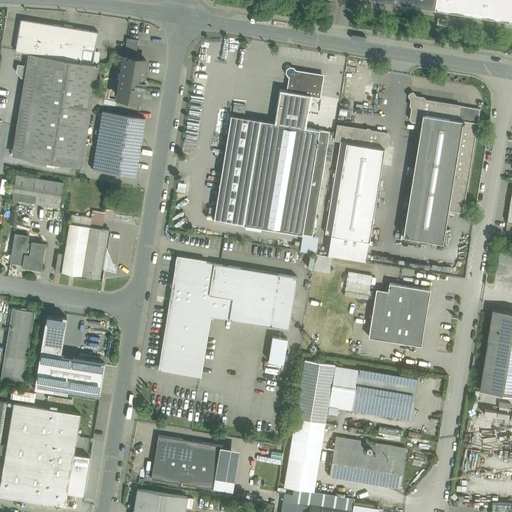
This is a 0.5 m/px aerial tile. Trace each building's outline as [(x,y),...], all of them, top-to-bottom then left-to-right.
[(511,0),(373,0),(434,10),(435,10),(511,22),(511,0)] [(98,32),(21,19),(16,51),(28,53),(39,55),(81,62),(83,53),(85,35),(97,37),(98,32)] [(97,37),(85,35),(83,53),(94,55),(97,37)] [(139,40),(127,38),(125,50),(136,52),(139,40)] [(12,156),(22,157),(39,55),(28,53),(12,156)] [(94,55),(83,53),(81,62),(93,64),(94,55)] [(22,157),(81,167),(98,65),(93,64),(81,62),(39,55),(22,157)] [(145,60),(125,57),(125,56),(124,56),(124,57),(124,58),(118,96),(117,97),(118,97),(140,100),(140,101),(141,100),(140,100),(142,88),(144,88),(145,81),(143,80),(146,61),(146,60),(145,60)] [(322,76),(295,71),(293,68),(290,68),(287,70),(287,73),(289,76),(290,76),(288,91),(311,95),(319,97),(322,76)] [(288,91),(280,90),(274,122),(275,123),(305,128),(311,95),(288,91)] [(460,106),(425,100),(423,98),(416,97),(413,93),(408,96),(411,100),(410,106),(412,108),(410,119),(412,121),(421,123),(423,114),(458,120),(460,106)] [(341,100),(335,99),(332,117),(338,118),(341,100)] [(480,109),(460,106),(458,120),(463,120),(477,123),(480,109)] [(145,118),(103,111),(93,170),(135,177),(145,118)] [(458,120),(423,114),(421,123),(403,236),(443,242),(448,210),(463,120),(458,120)] [(260,120),(231,115),(214,220),(243,225),(260,120)] [(305,128),(275,123),(274,122),(260,120),(243,225),(302,234),(319,130),(305,128)] [(463,120),(448,210),(463,212),(477,123),(463,120)] [(358,128),(337,125),(334,140),(340,141),(355,143),(358,128)] [(387,133),(358,128),(355,143),(384,148),(385,148),(387,146),(389,135),(387,133)] [(319,130),(302,234),(312,236),(329,132),(319,130)] [(355,143),(340,141),(325,233),(331,234),(369,240),(384,148),(355,143)] [(64,182),(16,174),(12,199),(59,207),(64,182)] [(105,212),(92,211),(91,218),(90,226),(102,228),(104,220),(105,212)] [(90,226),(70,223),(62,273),(81,276),(90,226)] [(102,228),(90,226),(81,276),(102,279),(110,230),(109,230),(110,230),(102,228)] [(45,243),(32,241),(31,248),(27,247),(29,236),(15,233),(11,262),(23,264),(23,266),(41,269),(45,243)] [(312,236),(302,234),(300,251),(316,253),(319,237),(312,236)] [(369,240),(331,234),(327,255),(332,256),(366,262),(369,240)] [(327,255),(316,253),(313,269),(329,272),(332,256),(327,255)] [(206,262),(179,258),(168,319),(193,323),(191,332),(208,335),(209,325),(211,315),(230,319),(233,297),(209,293),(214,263),(206,262)] [(297,277),(214,263),(209,293),(233,297),(230,319),(289,328),(297,277)] [(348,271),(345,290),(369,295),(372,275),(348,271)] [(408,284),(401,284),(401,285),(389,283),(388,291),(380,339),(421,345),(427,309),(429,309),(432,290),(430,288),(408,284)] [(388,291),(376,289),(368,337),(380,339),(388,291)] [(35,312),(12,308),(0,379),(23,383),(35,312)] [(511,312),(492,309),(487,340),(488,340),(511,344),(511,312)] [(193,323),(168,319),(159,371),(200,378),(208,335),(191,332),(193,323)] [(61,329),(45,326),(40,352),(60,355),(63,337),(64,337),(65,329),(61,328),(61,329)] [(287,338),(272,336),(268,361),(283,363),(287,338)] [(511,344),(488,340),(483,370),(511,374),(511,344)] [(60,355),(40,352),(36,383),(55,386),(100,393),(105,363),(60,355)] [(335,364),(305,359),(295,417),(326,422),(328,406),(335,365),(335,364)] [(335,365),(328,406),(351,409),(358,369),(335,365)] [(418,379),(358,369),(351,409),(411,419),(418,379)] [(511,374),(483,370),(480,390),(511,395),(511,374)] [(55,386),(36,383),(35,390),(53,393),(55,386)] [(14,403),(0,400),(0,454),(5,455),(14,403)] [(58,410),(14,403),(5,455),(0,486),(0,495),(65,506),(74,453),(52,450),(58,410)] [(80,413),(58,410),(52,450),(74,453),(80,413)] [(295,417),(283,486),(293,488),(314,491),(326,422),(295,417)] [(223,446),(158,435),(151,478),(216,489),(223,446)] [(380,444),(365,442),(364,451),(379,454),(380,444)] [(395,446),(381,444),(380,444),(379,454),(393,456),(395,446)] [(364,451),(334,446),(329,476),(388,486),(393,456),(379,454),(364,451)] [(403,458),(393,456),(388,486),(398,488),(403,458)] [(184,511),(187,496),(137,488),(133,511),(184,511)] [(314,491),(293,488),(292,494),(333,501),(334,495),(314,491)] [(291,502),(289,511),(309,511),(311,505),(291,502)]
